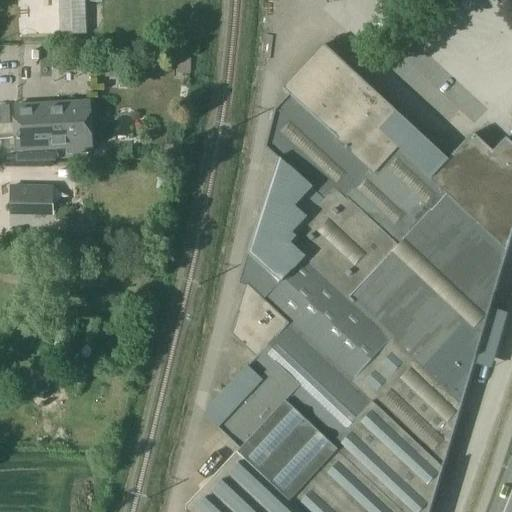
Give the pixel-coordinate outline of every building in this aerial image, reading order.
[(71,0),(73,35),(86,35),(84,0),(71,0)] [(187,508),(186,511),(429,511),(480,344),(496,349),(506,314),(491,309),(511,239),(511,145),(507,140),(494,155),(473,136),(443,168),(434,160),(441,151),(324,46),(285,89),(291,94),(277,111),(266,150),(280,161),(240,286),(247,288),(232,336),(257,359),(209,411),(209,420),(241,450),(187,508)] [(123,60),(104,60),(104,78),(123,78),(123,60)] [(23,84),(23,73),(3,73),(2,84),(23,84)] [(94,152),(92,105),(17,108),(19,151),(68,149),(68,153),(94,152)] [(18,164),(50,163),(50,154),(17,155),(18,164)] [(12,187),(12,212),(52,212),(52,188),(12,187)] [(66,263),(66,274),(77,275),(78,263),(66,263)]
